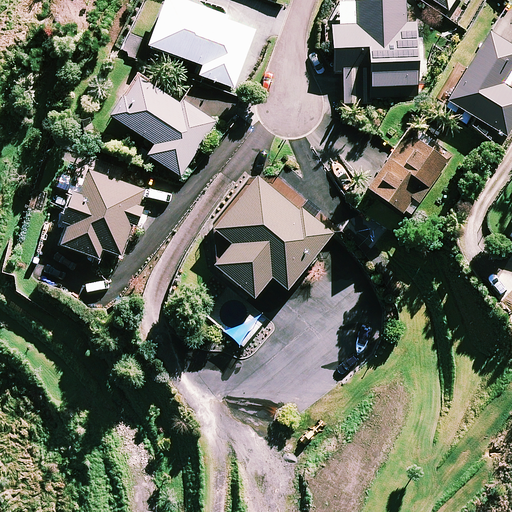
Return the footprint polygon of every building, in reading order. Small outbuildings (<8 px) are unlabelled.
[(430,0),(448,11),(454,1),(458,3),(460,0),(430,0)] [(179,106),(137,79),(111,119),(153,146),(147,156),(179,177),(214,124),(181,102),(179,106)] [(449,159),(409,130),(365,190),(406,220),(449,159)] [(134,187),(79,168),(75,181),(62,177),(59,188),(71,192),(60,224),(65,226),(58,246),(98,260),(101,250),(120,257),(131,226),(135,227),(143,204),(129,200),(134,187)] [(332,233),(258,174),(213,231),(230,245),(213,267),(252,299),(269,278),(285,291),(332,233)]
